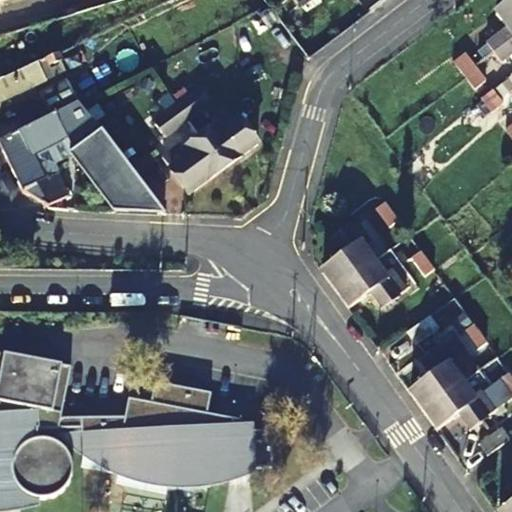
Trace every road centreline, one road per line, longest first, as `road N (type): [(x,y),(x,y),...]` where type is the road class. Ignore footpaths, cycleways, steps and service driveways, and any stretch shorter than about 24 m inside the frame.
road 1 (residential): [(255,257),(285,215),(326,80),(427,0)]
road 2 (residential): [(460,511),(285,284)]
road 3 (residential): [(0,292),(285,284)]
road 4 (residential): [(255,257),(211,242),(56,232),(0,219)]
